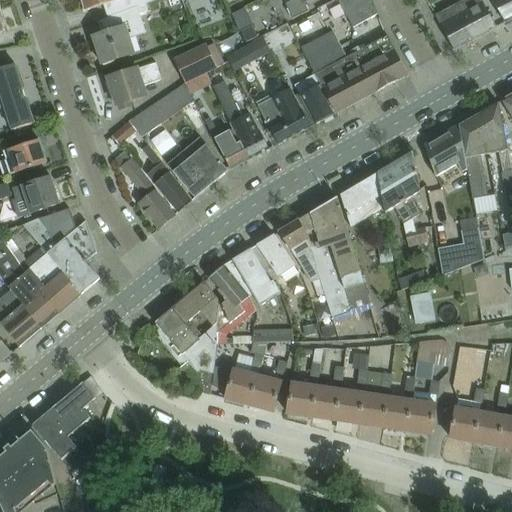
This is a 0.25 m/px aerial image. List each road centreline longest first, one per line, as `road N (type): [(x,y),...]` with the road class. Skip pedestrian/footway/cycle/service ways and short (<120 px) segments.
road 1 (residential): [(511,496),(146,396),(113,369),(88,332)]
road 2 (tertiary): [(143,289),(443,101)]
road 3 (residential): [(143,289),(77,137),(34,0)]
